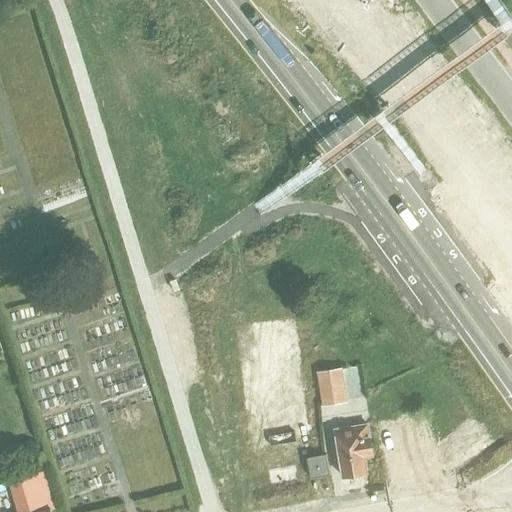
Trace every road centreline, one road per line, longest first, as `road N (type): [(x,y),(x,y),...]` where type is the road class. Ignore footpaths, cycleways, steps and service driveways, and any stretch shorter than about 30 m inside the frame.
road 1 (unclassified): [(210,511),(54,0)]
road 2 (motorway): [(232,0),(511,354)]
road 3 (motorway): [(511,213),(338,0)]
road 4 (unclassified): [(511,101),(434,0)]
